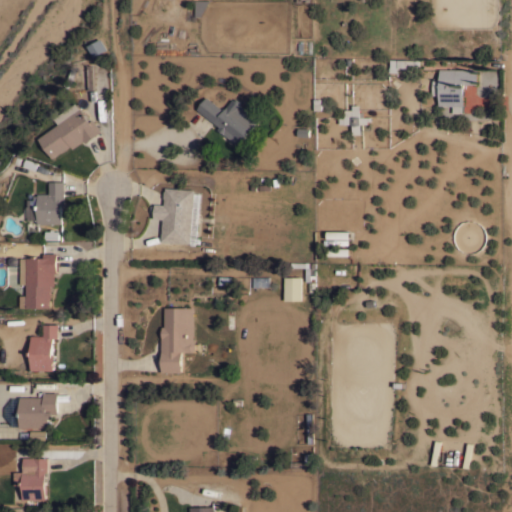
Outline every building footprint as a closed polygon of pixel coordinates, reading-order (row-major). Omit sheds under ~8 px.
[(195,15),(195,0),(209,0),(200,15),(195,15)] [(108,49),(95,56),(89,45),(102,38),(108,49)] [(419,59),(419,67),(397,66),(397,72),(389,71),(389,66),(390,66),(390,58),(419,59)] [(107,89),(88,89),(88,64),(107,64),(107,89)] [(477,69),(477,84),(463,83),(463,82),(457,82),(457,86),(464,86),(464,105),(463,105),(462,112),(452,112),(453,105),(439,105),(439,94),(431,94),(432,79),(439,79),(439,68),(477,69)] [(259,119),(242,141),(240,144),(240,143),(239,145),(216,127),(218,126),(196,108),(206,96),(223,109),(232,98),(233,99),(236,98),(240,101),(239,103),(259,119)] [(81,107),(90,121),(93,119),(101,131),(86,142),(84,140),(73,148),(71,145),(54,158),(39,137),(59,123),(54,118),(76,102),(80,108),(81,107)] [(361,134),(352,134),(352,124),(344,124),(344,123),(339,123),(339,117),(344,117),(344,109),(352,109),(352,104),(360,104),(360,111),(364,111),(364,116),(372,116),(372,124),(361,124),(361,134)] [(38,220),(37,220),(37,213),(37,193),(49,193),(49,180),(64,180),(64,207),(62,207),(62,223),(38,223),(38,221),(38,220)] [(163,218),(153,218),(154,203),(164,204),(164,197),(163,197),(163,190),(165,190),(165,187),(194,189),(190,243),(161,241),(163,218)] [(190,244),(196,244),(198,202),(192,202),(190,244)] [(350,230),(350,238),(327,238),(327,230),(350,230)] [(349,247),(349,255),(327,255),(327,247),(349,247)] [(20,257),(26,257),(26,256),(43,256),(43,252),(57,252),(57,272),(55,272),(55,285),(52,285),(52,297),(51,297),(51,307),(20,307),(20,294),(26,294),(26,283),(20,283),(20,257)] [(302,299),(285,300),(284,276),(301,276),(302,299)] [(185,351),(182,351),(182,371),(162,371),(162,351),(161,351),(161,335),(160,335),(160,329),(162,329),(162,326),(164,326),(164,306),(194,306),(194,341),(194,342),(196,344),(196,348),(193,351),(185,351)] [(31,335),(43,335),(43,323),(58,323),(58,337),(53,337),(53,353),(55,353),(55,362),(54,362),(54,370),(31,369),(31,335)] [(57,392),(58,413),(52,413),(52,418),(49,418),(49,427),(20,427),(20,396),(43,396),(43,392),(57,392)] [(47,430),(47,439),(31,439),(31,437),(29,437),(29,430),(31,430),(47,430)] [(220,451),(208,451),(208,466),(221,466),(220,451)] [(23,498),(22,469),(28,469),(28,457),(48,456),(48,470),(45,470),(46,498),(23,498)]
